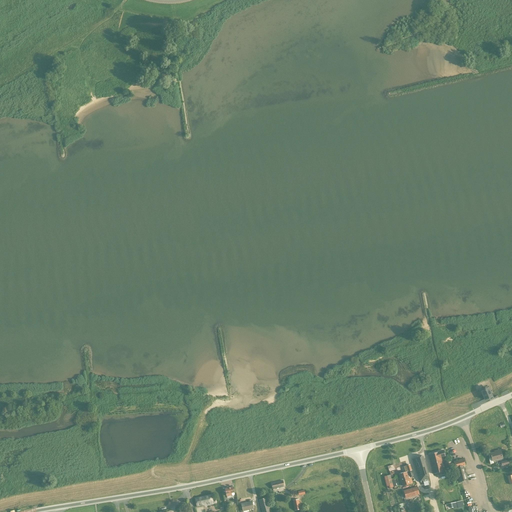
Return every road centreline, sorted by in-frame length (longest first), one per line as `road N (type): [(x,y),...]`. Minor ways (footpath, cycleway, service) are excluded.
road 1 (tertiary): [(35,511),(358,449)]
road 2 (tertiary): [(358,449),(511,395)]
